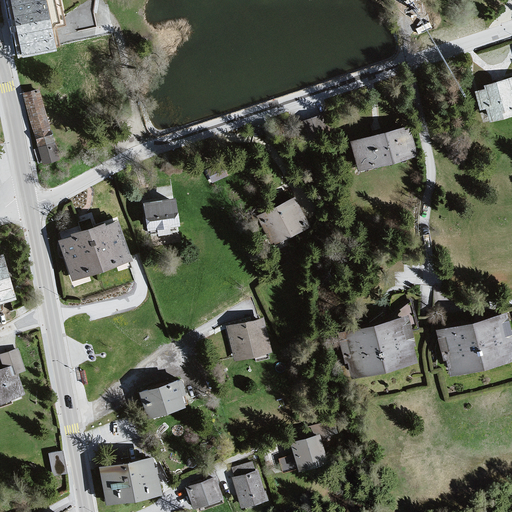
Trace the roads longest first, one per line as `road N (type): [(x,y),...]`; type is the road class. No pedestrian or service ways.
road 1 (residential): [(24,208),(165,144),(511,29)]
road 2 (secondary): [(90,511),(24,208)]
road 3 (secondary): [(24,208),(0,63)]
